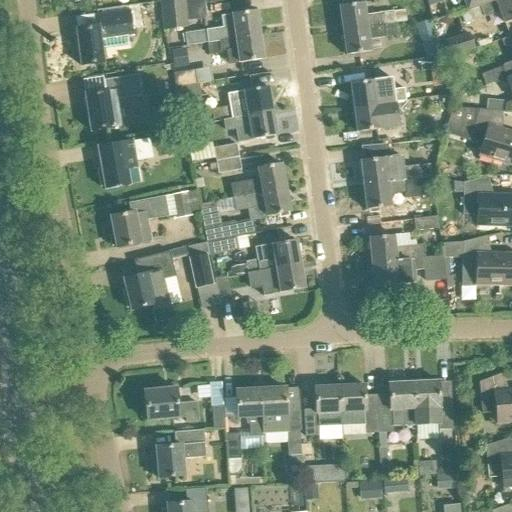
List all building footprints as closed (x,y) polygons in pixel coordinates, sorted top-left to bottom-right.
[(162,0),(163,9),(204,4),(203,0),(162,0)] [(464,25),(498,12),(503,26),(511,22),(511,0),(500,0),(466,13),(460,14),(464,25)] [(466,13),(500,0),(464,0),(462,1),(466,13)] [(204,4),(163,9),(165,31),(185,29),(184,22),(206,19),(204,4)] [(382,15),(364,17),(363,5),(338,8),(342,32),(395,24),(395,23),(407,22),(406,12),(382,15)] [(209,43),(209,44),(259,37),(255,12),(231,16),(233,28),(206,33),(208,43),(209,43)] [(132,37),(128,13),(94,17),(96,28),(75,31),(80,67),(103,64),(100,42),(132,37)] [(415,26),(420,45),(435,41),(430,22),(415,26)] [(395,24),(342,32),(345,57),(370,53),(368,41),(385,39),(384,38),(396,37),(395,24)] [(206,33),(184,36),(186,47),(208,43),(206,33)] [(468,35),(442,43),(446,58),(473,49),(468,35)] [(210,55),(226,52),(228,66),(238,65),(262,61),(259,37),(209,44),(210,55)] [(506,80),(511,78),(511,38),(501,43),(502,46),(511,50),(511,62),(503,66),(501,69),(481,76),(485,87),(494,83),(495,84),(506,80)] [(171,52),(173,69),(187,67),(185,50),(171,52)] [(444,57),(420,60),(421,72),(445,69),(444,57)] [(175,88),(199,85),(197,71),(173,74),(175,88)] [(140,97),(137,77),(103,82),(105,93),(84,97),(90,133),(120,128),(116,101),(140,97)] [(349,85),(353,109),(406,102),(404,91),(393,92),(393,93),(375,95),(374,82),(349,85)] [(199,85),(175,88),(177,100),(200,98),(199,85)] [(243,93),(245,106),(210,112),(212,122),(220,121),(220,122),(271,113),(267,89),(243,93)] [(406,102),(353,109),(356,134),(397,129),(395,115),(415,113),(413,102),(406,103),(406,102)] [(446,123),(456,125),(460,112),(450,109),(446,123)] [(502,114),(478,111),(468,142),(481,146),(478,157),(511,167),(511,135),(501,132),(502,114)] [(233,133),(249,131),(251,142),(275,137),(271,113),(220,122),(222,134),(233,132),(233,133)] [(178,145),(176,134),(161,136),(160,136),(161,148),(178,145)] [(96,170),(98,177),(100,189),(104,188),(104,191),(128,187),(126,173),(137,171),(136,162),(152,159),(149,140),(139,142),(117,146),(119,156),(99,160),(100,169),(96,170)] [(216,162),(239,158),(236,145),(214,149),(216,162)] [(239,158),(216,162),(218,175),(241,171),(239,158)] [(429,165),(403,168),(402,158),(384,160),(360,163),(362,187),(430,180),(429,165)] [(233,187),(235,199),(285,189),(280,165),(256,170),(259,185),(245,188),(245,185),(233,187)] [(511,197),(491,197),(487,179),(463,185),(463,194),(462,215),(476,216),(475,227),(511,228),(511,197)] [(193,181),(195,190),(204,189),(202,180),(193,181)] [(430,180),(362,187),(365,212),(390,209),(388,196),(405,194),(405,199),(432,196),(430,180)] [(452,183),(452,194),(463,194),(463,185),(452,183)] [(285,189),(235,199),(235,200),(228,201),(230,213),(256,208),(259,220),(266,218),(290,214),(285,189)] [(171,197),(174,216),(175,219),(192,215),(191,212),(198,211),(195,193),(188,194),(171,197)] [(152,242),(148,221),(168,217),(164,198),(128,205),(130,215),(109,219),(112,235),(108,236),(111,247),(115,247),(115,250),(139,245),(152,242)] [(209,210),(200,212),(203,229),(213,227),(209,210)] [(437,218),(414,220),(415,232),(438,230),(437,218)] [(203,229),(206,245),(236,239),(256,235),(253,220),(233,224),(233,223),(213,227),(203,229)] [(368,240),(371,264),(425,259),(423,247),(394,249),(393,237),(368,240)] [(511,256),(490,256),(485,238),(460,244),(443,244),(443,260),(461,260),(461,274),(463,274),(463,286),(511,287),(511,256)] [(236,239),(206,245),(209,257),(239,251),(236,239)] [(256,262),(247,263),(247,265),(249,275),(299,266),(295,242),(271,246),(254,249),(256,262)] [(137,278),(122,281),(126,297),(122,298),(125,310),(129,309),(130,312),(152,307),(153,312),(170,307),(163,280),(174,278),(169,259),(168,254),(133,262),(137,278)] [(206,256),(188,260),(194,291),(212,287),(206,256)] [(436,258),(425,259),(371,264),(373,289),(414,285),(413,272),(425,271),(426,282),(438,281),(436,258)] [(249,275),(246,275),(248,287),(249,287),(249,292),(261,290),(263,298),(279,295),(303,291),(299,266),(249,275)] [(245,267),(235,268),(237,277),(246,275),(245,267)] [(226,279),(215,281),(219,303),(230,302),(226,279)] [(511,392),(508,393),(501,375),(478,384),(481,414),(495,413),(496,424),(511,422),(511,392)] [(437,383),(413,384),(414,411),(415,427),(438,426),(438,432),(452,431),(450,405),(438,405),(437,383)] [(389,396),(376,397),(378,434),(392,434),(392,428),(415,427),(414,411),(413,384),(388,385),(389,396)] [(340,427),(363,426),(364,435),(378,434),(376,397),(364,397),(363,386),(338,387),(340,414),(340,427)] [(340,414),(338,387),(314,388),(315,411),(303,412),(304,438),(318,437),(318,428),(340,427),(340,414)] [(176,406),(175,390),(143,393),(146,423),(185,419),(186,424),(197,423),(196,404),(176,406)] [(286,416),(286,412),(285,390),(259,391),(261,418),(262,438),(264,437),(264,433),(287,432),(286,416)] [(261,418),(259,391),(234,393),(236,419),(249,418),(250,435),(250,438),(262,438),(261,418)] [(224,408),(212,409),(213,431),(225,430),(224,408)] [(152,478),(157,478),(157,480),(183,478),(181,460),(205,459),(203,432),(173,434),(174,447),(154,448),(156,463),(151,463),(152,478)] [(302,460),(301,448),(301,432),(287,432),(288,458),(290,458),(290,465),(302,465),(302,460)] [(240,445),(239,436),(239,435),(226,436),(229,478),(241,477),(240,445)] [(385,435),(377,436),(380,476),(388,475),(385,435)] [(511,451),(508,440),(484,448),(487,479),(501,478),(502,489),(511,488),(511,451)] [(440,451),(442,473),(459,471),(457,450),(440,451)] [(435,476),(435,463),(418,464),(419,477),(435,476)] [(317,469),(304,469),(304,477),(304,483),(316,483),(318,483),(317,469)] [(435,477),(436,491),(459,489),(458,475),(435,477)] [(318,488),(305,488),(306,502),(319,501),(318,488)] [(206,511),(204,489),(184,491),(185,504),(165,506),(165,511),(206,511)]
